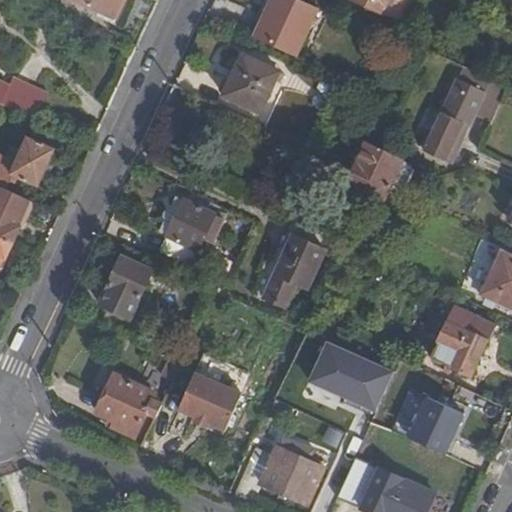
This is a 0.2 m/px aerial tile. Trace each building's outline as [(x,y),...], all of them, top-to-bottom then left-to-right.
[(75,0),(80,2),(115,18),(123,0),(75,0)] [(295,56),(314,11),(290,0),(274,0),(257,38),(295,56)] [(351,0),(381,13),(388,0),(351,0)] [(260,115),(279,74),(243,56),(223,97),(260,115)] [(0,80),(0,103),(4,105),(4,104),(35,118),(47,94),(13,79),(10,85),(0,80)] [(222,110),(193,96),(182,120),(211,133),(222,110)] [(446,162),(464,124),(443,115),(425,153),(446,162)] [(0,154),(0,186),(12,192),(16,183),(18,179),(23,181),(39,188),(56,149),(27,136),(15,162),(0,154)] [(413,173),(412,167),(352,139),(329,188),(343,195),(347,186),(384,203),(391,189),(403,195),(413,173)] [(0,236),(13,243),(20,226),(18,225),(29,200),(12,192),(0,186),(0,236)] [(184,202),(177,199),(160,237),(167,240),(184,202)] [(24,229),(37,204),(29,200),(18,225),(20,226),(24,229)] [(212,245),(222,221),(213,217),(214,216),(184,202),(167,240),(161,254),(183,264),(189,250),(197,253),(202,241),(212,245)] [(332,239),(291,220),(284,235),(292,239),(264,301),(284,310),(296,285),(308,291),(332,239)] [(292,239),(284,235),(255,297),(264,301),(292,239)] [(6,257),(13,243),(0,236),(0,262),(2,257),(6,257)] [(511,309),(511,258),(503,254),(483,296),(511,309)] [(130,322),(152,274),(122,260),(100,308),(130,322)] [(472,378),(495,328),(456,310),(433,360),(472,378)] [(182,363),(188,351),(165,340),(159,352),(182,363)] [(381,407),(394,366),(324,344),(311,386),(381,407)] [(182,365),(169,359),(160,377),(174,383),(182,365)] [(197,417),(208,422),(226,431),(245,391),(199,369),(179,409),(197,417)] [(146,414),(157,418),(162,406),(151,401),(154,394),(116,376),(99,414),(111,419),(117,422),(115,428),(135,438),(146,414)] [(464,415),(427,399),(410,438),(446,455),(464,415)] [(287,423),(293,410),(278,402),(271,416),(287,423)] [(205,427),(208,422),(197,417),(196,422),(205,427)] [(108,425),(115,428),(117,422),(111,419),(108,425)] [(237,496),(254,504),(262,486),(308,507),(324,471),(310,465),(315,454),(283,440),(274,458),(258,451),(237,496)] [(356,458),(337,499),(365,511),(427,511),(436,495),(356,458)]
